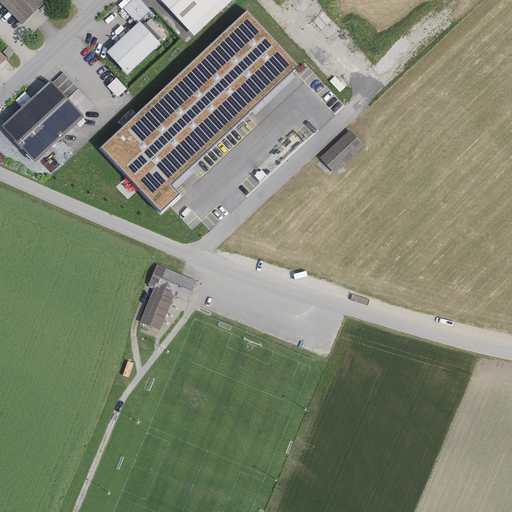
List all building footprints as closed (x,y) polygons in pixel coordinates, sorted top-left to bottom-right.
[(0,0),(0,2),(20,24),(46,0),(0,0)] [(156,0),(190,36),(229,0),(156,0)] [(296,66),(246,13),(100,151),(161,216),(180,197),(169,185),(296,66)] [(162,44),(140,20),(106,51),(128,75),(162,44)] [(0,68),(9,60),(0,49),(0,68)] [(95,106),(65,73),(54,83),(45,74),(0,115),(0,120),(36,160),(95,106)] [(364,146),(350,130),(320,158),(335,173),(364,146)] [(138,322),(158,330),(172,297),(185,302),(193,282),(154,265),(146,285),(152,288),(138,322)]
